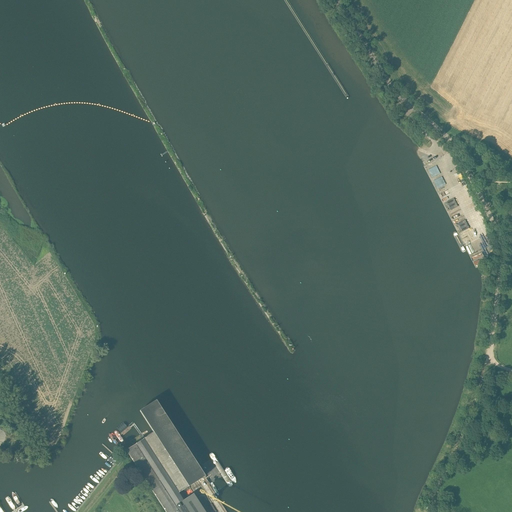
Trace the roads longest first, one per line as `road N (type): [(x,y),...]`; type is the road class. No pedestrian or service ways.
road 1 (unclassified): [(335,0),(397,95),(452,143),(500,237),(489,357),(511,370)]
road 2 (track): [(436,511),(489,357)]
